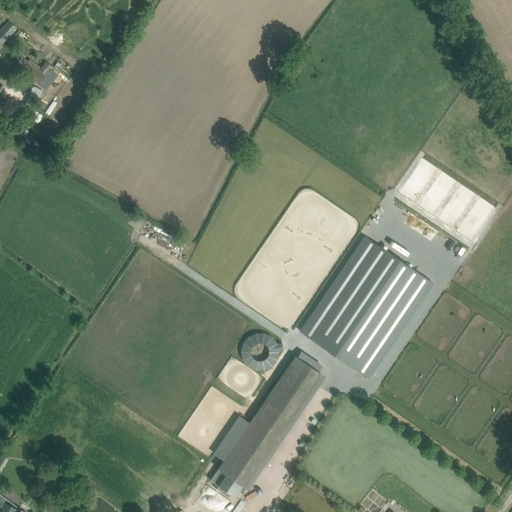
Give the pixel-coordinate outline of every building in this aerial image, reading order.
[(0,30),(0,45),(13,32),(6,24),(0,30)] [(27,75),(35,66),(22,56),(15,66),(27,75)] [(38,101),(43,89),(36,86),(30,97),(38,101)] [(366,237),(301,332),(367,377),(432,282),(366,237)] [(244,484),(258,464),(232,447),(210,480),(235,497),(243,484),(244,484)] [(48,468),(53,461),(42,452),(37,459),(48,468)] [(0,471),(8,458),(3,454),(0,458),(0,471)] [(60,475),(63,471),(57,466),(54,471),(60,475)] [(73,485),(77,481),(64,471),(61,476),(73,485)] [(14,511),(16,508),(6,503),(1,511),(14,511)]
